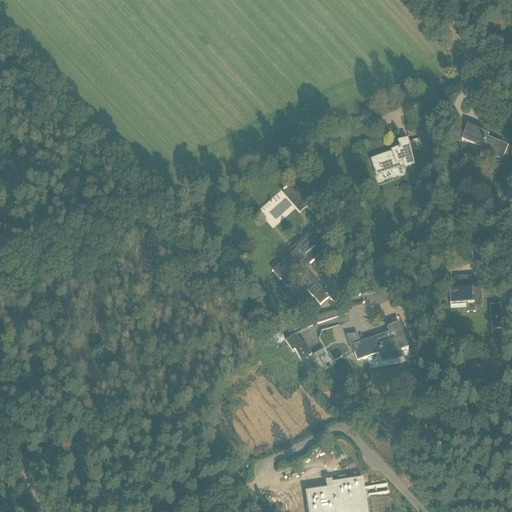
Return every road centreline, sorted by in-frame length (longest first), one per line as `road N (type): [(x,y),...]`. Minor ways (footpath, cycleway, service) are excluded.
road 1 (residential): [(364,311),(424,281),(462,243),(511,239)]
road 2 (unknown): [(329,428),(187,511)]
road 3 (unclassified): [(511,101),(422,0)]
